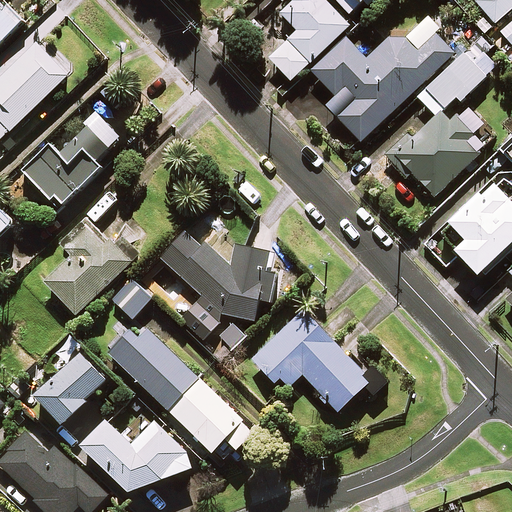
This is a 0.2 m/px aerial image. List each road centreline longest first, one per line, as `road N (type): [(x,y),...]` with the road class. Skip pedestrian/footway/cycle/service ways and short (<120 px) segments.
road 1 (residential): [(136,0),(502,385)]
road 2 (residential): [(295,511),(409,467),(502,385)]
